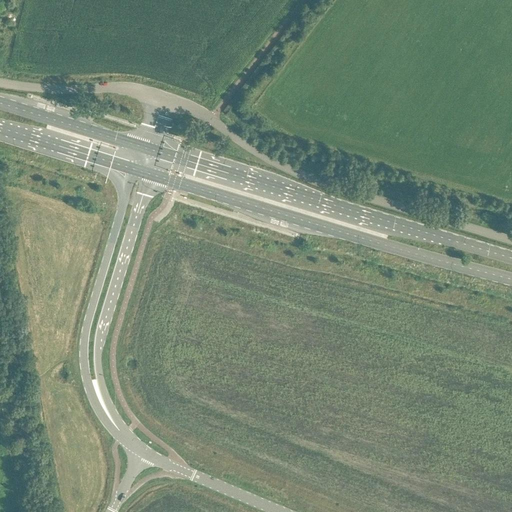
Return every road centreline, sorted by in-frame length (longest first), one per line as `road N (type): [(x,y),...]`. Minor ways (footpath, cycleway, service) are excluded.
road 1 (unclassified): [(511,240),(270,163),(162,99)]
road 2 (secondary): [(148,174),(511,280)]
road 3 (secondary): [(511,257),(149,148)]
road 4 (unclassified): [(134,169),(88,322),(87,380),(100,397)]
road 5 (unclassified): [(100,397),(99,333),(148,174)]
road 6 (unclassified): [(162,99),(0,81)]
road 7 (secondary): [(149,148),(0,102)]
road 8 (unclassified): [(142,451),(279,511)]
road 9 (secondary): [(0,128),(134,169)]
